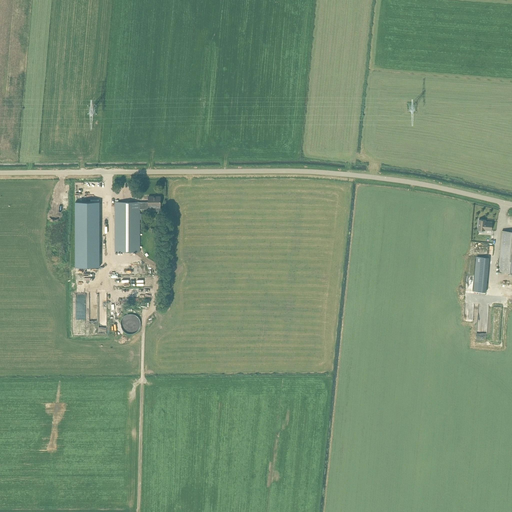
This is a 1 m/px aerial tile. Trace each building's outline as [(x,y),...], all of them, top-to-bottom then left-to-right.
[(140,202),(115,202),(115,252),(110,252),(110,273),(145,273),(145,252),(139,252),(140,209),(149,209),(149,205),(160,205),(160,196),(148,196),(148,202),(140,202)] [(99,202),(75,202),(75,217),(99,217),(99,202)] [(485,230),(491,230),(492,222),(485,221),(486,220),(479,220),(478,230),(485,230)] [(511,231),(502,231),(502,236),(498,271),(511,272),(511,231)] [(475,282),(489,283),(490,257),(476,256),(475,282)] [(123,331),(138,334),(142,318),(127,314),(125,319),(130,320),(129,323),(126,322),(123,331)]
